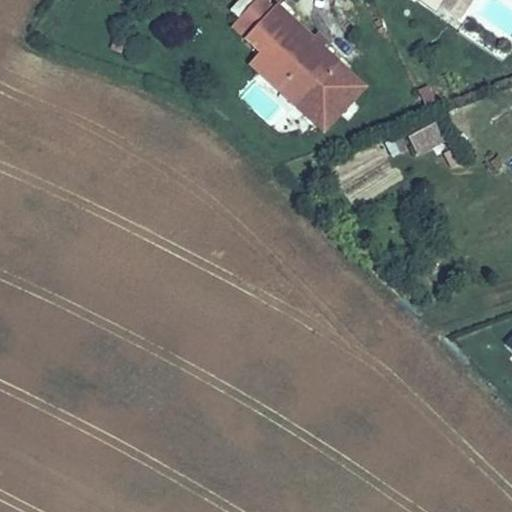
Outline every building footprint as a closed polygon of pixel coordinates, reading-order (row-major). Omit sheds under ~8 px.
[(269,0),(242,31),(257,44),(301,83),(319,63),(325,69),(337,55),(319,40),(305,28),(273,0),(269,0)] [(412,0),(411,3),(461,27),(474,0),(412,0)] [(311,21),(305,28),(319,40),(325,33),(311,21)] [(301,83),(257,44),(245,58),(295,103),(325,69),(319,63),(301,83)] [(432,121),(411,132),(420,149),(441,137),(432,121)]
